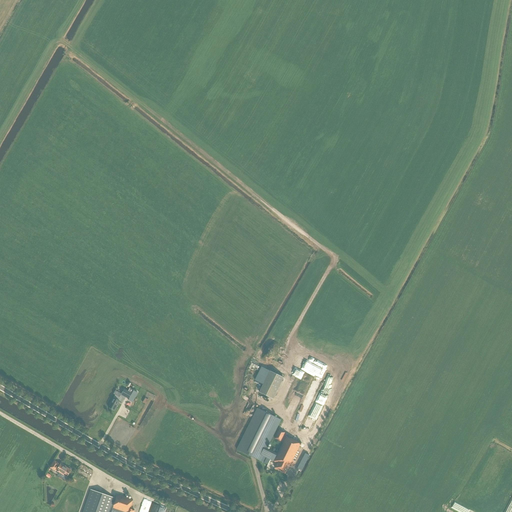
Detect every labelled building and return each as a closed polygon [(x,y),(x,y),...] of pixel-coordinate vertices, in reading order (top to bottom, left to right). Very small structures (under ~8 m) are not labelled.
[(284,378),(264,368),(257,381),(264,384),(259,393),(273,399),(284,378)] [(114,398),(108,407),(114,411),(121,398),(123,396),(129,399),(130,399),(133,401),(137,393),(134,390),(132,393),(125,389),(120,398),(115,395),(114,398)] [(258,409),(237,450),(260,461),(263,455),(274,461),(277,463),(275,468),(285,473),(286,471),(287,471),(289,466),(292,468),(295,462),(292,460),(294,456),(297,458),(299,454),(296,452),(300,444),(298,442),(290,438),(290,439),(284,436),(285,433),(279,430),(274,439),(283,443),(277,454),(266,448),(280,420),(258,409)] [(65,467),(65,466),(61,463),(56,470),(67,477),(71,470),(65,467)] [(134,511),(130,510),(132,505),(132,504),(133,500),(117,495),(114,504),(112,503),(113,500),(114,498),(91,490),(87,500),(82,511),(134,511)] [(158,511),(165,511),(167,507),(152,502),(148,511),(158,511)]
